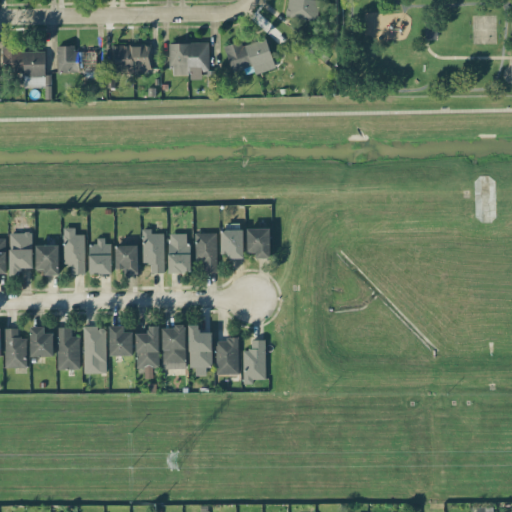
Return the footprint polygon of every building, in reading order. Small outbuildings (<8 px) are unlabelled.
[(316,21),(318,0),(288,0),(286,16),(316,21)] [(224,46),(232,71),(252,65),(255,74),(276,67),(266,38),(242,46),(241,40),(224,46)] [(169,74),(189,74),(189,78),(201,78),(201,70),(208,70),(209,42),(170,42),(169,74)] [(150,45),(115,45),(114,72),(150,73),(150,45)] [(24,87),(45,87),(45,49),(2,50),(2,72),(24,72),(24,87)] [(84,234),(75,234),(75,227),(62,227),(63,264),(71,264),(71,273),(85,273),(84,234)] [(164,233),(150,232),(150,228),(142,228),(142,263),(151,263),(151,272),(164,272),(164,233)] [(247,228),(247,252),(256,251),(256,258),(270,257),(270,228),(247,228)] [(221,253),(230,253),(230,257),(243,258),(243,229),(221,229),(221,253)] [(32,232),(9,232),(10,275),(20,274),(20,267),(33,267),(32,232)] [(216,232),(195,232),(196,263),(203,263),(203,272),(217,271),(216,232)] [(191,272),(190,243),(186,243),(186,233),(168,233),(169,272),(191,272)] [(89,273),(112,272),(111,239),(97,240),(97,243),(89,243),(89,273)] [(59,274),(59,244),(36,245),(36,268),(44,268),(44,274),(59,274)] [(138,272),(138,244),(115,245),(115,269),(124,268),(124,272),(138,272)] [(212,366),(211,332),(199,332),(199,324),(188,324),(189,367),(195,367),(195,375),(206,374),(206,366),(212,366)] [(133,355),(132,331),(124,331),(124,325),(109,325),(110,355),(133,355)] [(159,325),(148,325),(148,332),(136,332),(136,367),(144,367),(144,375),(153,375),(153,367),(159,367),(159,325)] [(162,326),(163,368),(186,368),(185,325),(162,326)] [(53,332),(45,332),(45,326),(30,326),(30,356),(54,355),(53,332)] [(83,327),(84,373),(107,372),(106,326),(83,327)] [(18,327),(4,327),(5,367),(27,367),(26,337),(18,337),(18,327)] [(80,368),(80,336),(71,336),(71,327),(57,327),(57,368),(80,368)] [(215,338),(216,373),(238,373),(238,338),(215,338)] [(265,378),(265,339),(251,339),(251,349),(243,349),(243,384),(253,383),(253,379),(265,378)]
